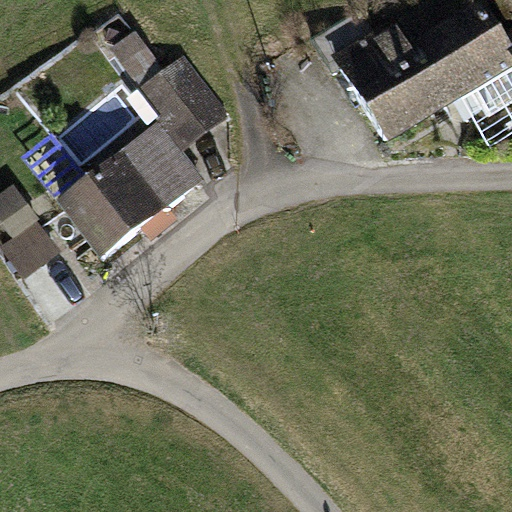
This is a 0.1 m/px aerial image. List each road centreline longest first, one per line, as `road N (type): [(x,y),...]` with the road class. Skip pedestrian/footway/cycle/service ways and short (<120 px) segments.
road 1 (track): [(91,327),(210,225),(268,197),(341,182),(511,177)]
road 2 (track): [(91,327),(203,401),(322,511)]
road 3 (track): [(268,197),(248,101),(207,0)]
